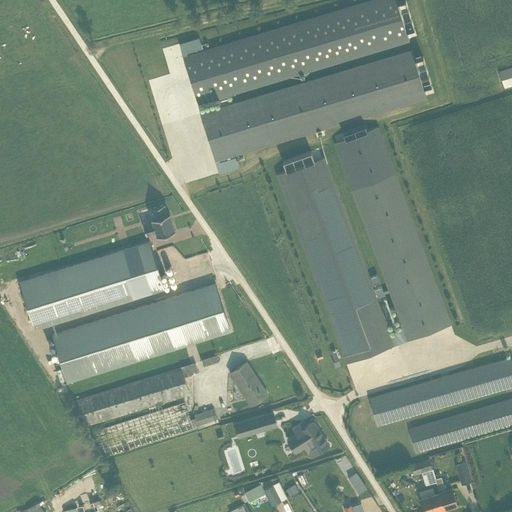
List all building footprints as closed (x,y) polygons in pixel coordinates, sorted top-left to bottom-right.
[(200,37),(180,43),(198,103),(408,39),(405,30),(414,27),(405,0),(397,0),(396,0),(358,0),(203,47),(200,37)] [(425,96),(411,48),(200,112),(218,173),(238,167),(234,156),(219,161),(219,159),(425,96)] [(511,84),(511,65),(498,70),(504,87),(511,84)] [(477,76),(478,87),(485,87),(485,75),(477,76)] [(149,121),(164,116),(161,108),(147,113),(149,121)] [(396,344),(453,323),(378,122),(331,139),(400,326),(395,329),(396,331),(391,332),(396,344)] [(278,173),(346,361),(393,344),(324,156),(314,160),(310,150),(282,160),(285,170),(278,173)] [(156,235),(174,229),(169,212),(167,213),(164,203),(151,207),(154,216),(151,217),(152,221),(143,224),(146,233),(155,231),(156,235)] [(34,328),(164,287),(149,240),(19,281),(34,328)] [(67,381),(230,329),(215,282),(52,334),(67,381)] [(377,296),(384,294),(381,285),(373,288),(377,296)] [(203,364),(218,360),(216,354),(201,358),(203,364)] [(511,385),(511,355),(369,396),(377,424),(511,385)] [(250,405),(268,393),(246,360),(228,372),(250,405)] [(197,371),(195,361),(68,401),(82,426),(182,395),(183,397),(190,395),(184,376),(197,371)] [(415,451),(511,423),(511,396),(408,427),(415,451)] [(190,418),(184,400),(87,431),(105,456),(198,425),(199,427),(218,421),(213,407),(194,413),(195,416),(190,418)] [(238,437),(277,425),(273,411),(234,423),(238,437)] [(295,451),(305,445),(310,454),(328,444),(312,421),(304,426),(301,421),(293,427),(296,433),(287,438),(295,451)] [(425,483),(436,480),(435,477),(428,455),(425,456),(425,458),(410,463),(413,473),(422,471),(425,483)] [(461,483),(471,480),(466,461),(455,463),(461,483)] [(358,490),(366,485),(356,471),(348,476),(358,490)] [(297,475),(303,487),(308,485),(301,473),(297,475)] [(444,507),(456,503),(451,486),(444,488),(441,475),(435,477),(436,480),(437,484),(444,507)] [(272,504),(287,496),(276,476),(261,481),(261,482),(243,492),(249,501),(266,492),(272,504)] [(289,495),(298,489),(292,480),(288,482),(290,486),(286,488),(289,495)] [(428,511),(444,507),(437,484),(418,490),(424,511),(428,511)] [(103,511),(99,499),(64,510),(64,511),(103,511)] [(29,511),(44,511),(38,501),(27,508),(29,511)] [(117,507),(119,511),(133,511),(127,501),(117,507)] [(245,511),(242,503),(229,510),(229,511),(245,511)] [(344,511),(363,511),(362,509),(353,511),(351,503),(343,506),(344,511)]
